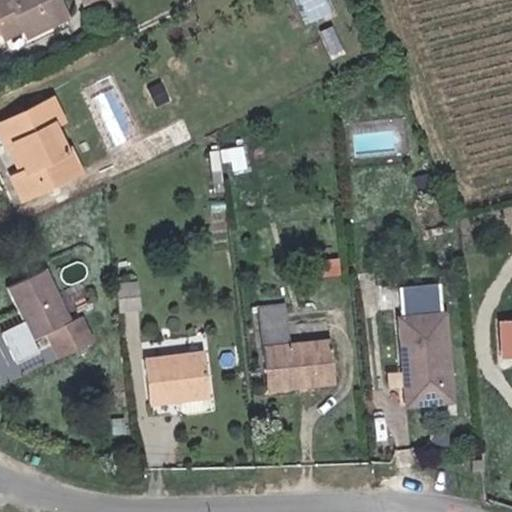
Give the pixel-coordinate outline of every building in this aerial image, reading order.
[(29,36),(71,15),(63,0),(0,0),(0,25),(2,25),(7,35),(24,26),(29,36)] [(301,0),(308,20),(336,11),(332,0),(301,0)] [(63,116),(53,95),(0,121),(0,130),(7,144),(14,140),(28,166),(13,173),(23,193),(82,164),(72,144),(69,146),(56,120),(63,116)] [(243,153),(229,155),(232,175),(246,173),(243,153)] [(17,294),(38,334),(53,326),(66,351),(97,335),(84,310),(75,315),(48,264),(12,284),(17,294)] [(151,311),(147,284),(126,287),(130,314),(151,311)] [(414,363),(417,402),(455,399),(448,314),(444,315),(442,286),(404,289),(406,318),(403,318),(407,364),(414,363)] [(267,388),(299,385),(299,376),(334,373),(332,340),(292,343),(289,307),(262,309),(267,388)] [(503,351),(511,351),(511,317),(502,318),(503,351)] [(152,402),(212,394),(206,353),(146,361),(152,402)] [(410,403),(417,402),(414,363),(407,364),(410,403)] [(299,376),(299,385),(335,383),(334,373),(299,376)] [(484,473),(495,473),(494,464),(484,464),(484,473)]
